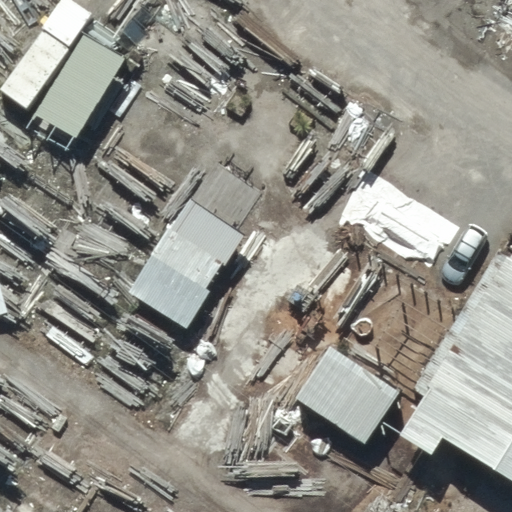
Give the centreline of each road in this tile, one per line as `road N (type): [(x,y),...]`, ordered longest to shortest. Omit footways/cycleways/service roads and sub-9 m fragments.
road 1 (track): [(0,360),(213,511)]
road 2 (track): [(511,115),(358,0)]
